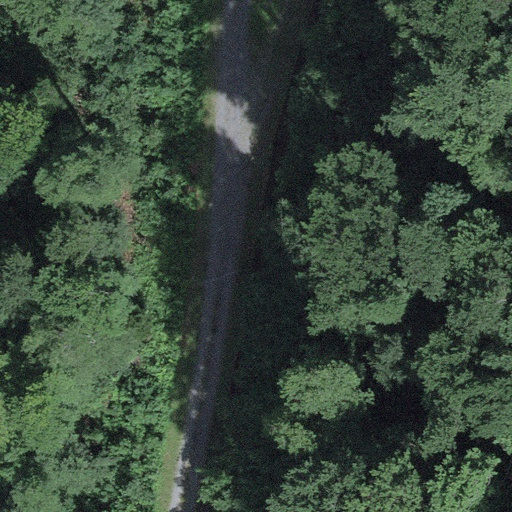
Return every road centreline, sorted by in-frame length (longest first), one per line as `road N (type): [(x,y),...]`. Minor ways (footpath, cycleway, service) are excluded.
road 1 (track): [(174,511),(197,396),(241,0)]
road 2 (track): [(225,142),(286,0)]
